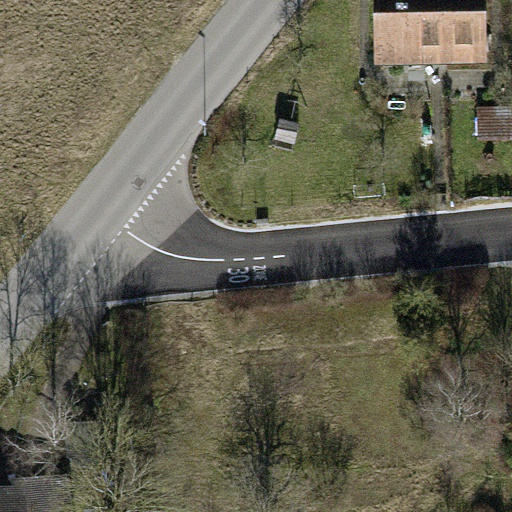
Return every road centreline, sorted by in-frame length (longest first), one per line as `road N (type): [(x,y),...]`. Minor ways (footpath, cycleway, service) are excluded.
road 1 (unclassified): [(104,213),(178,256),(226,262),(511,235)]
road 2 (tertiary): [(104,213),(272,0)]
road 3 (tertiary): [(0,340),(104,213)]
